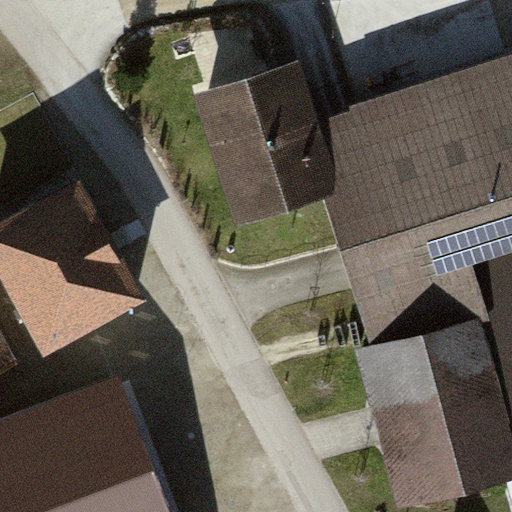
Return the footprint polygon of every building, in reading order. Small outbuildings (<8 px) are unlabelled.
[(511,53),(326,121),(401,326),(459,305),(511,285),(511,53)] [(309,69),(197,84),(216,229),(328,215),(309,69)] [(0,292),(34,355),(144,296),(75,168),(0,207),(0,292)] [(511,285),(459,305),(465,327),(497,445),(511,426),(511,285)] [(0,375),(22,364),(0,323),(0,375)] [(465,327),(352,358),(393,511),(399,511),(508,483),(497,445),(465,327)] [(0,511),(167,511),(120,384),(0,429),(0,511)] [(511,426),(497,445),(511,456),(511,426)]
